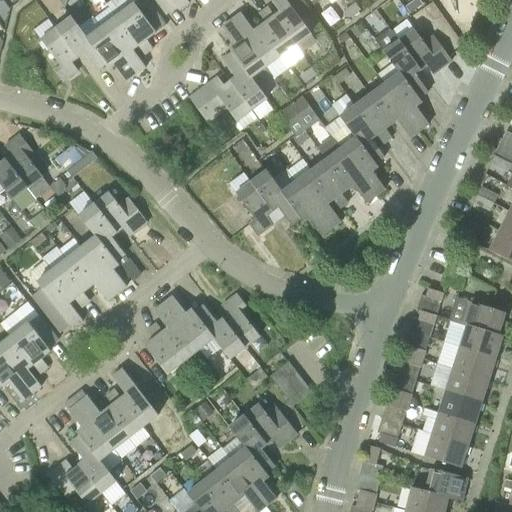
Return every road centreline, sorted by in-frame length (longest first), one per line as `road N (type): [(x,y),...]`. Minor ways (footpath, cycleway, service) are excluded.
road 1 (residential): [(388,315),(511,35)]
road 2 (residential): [(209,241),(120,314),(119,350),(0,441)]
road 3 (residential): [(327,511),(344,435),(388,315)]
road 4 (residential): [(388,315),(250,281),(209,241)]
road 5 (residential): [(209,241),(98,134)]
